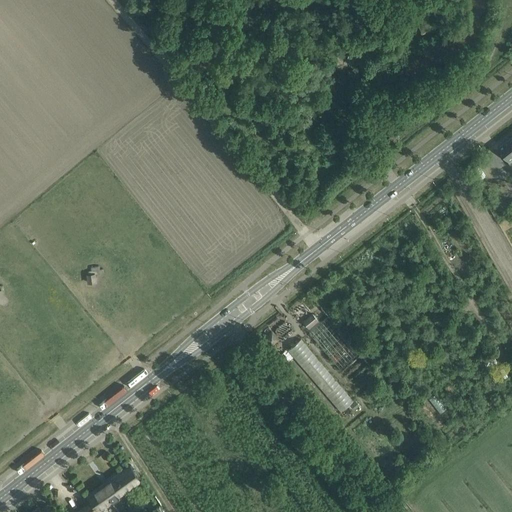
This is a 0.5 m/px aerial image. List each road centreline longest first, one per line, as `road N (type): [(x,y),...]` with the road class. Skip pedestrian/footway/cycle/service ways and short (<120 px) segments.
road 1 (track): [(306,235),(108,0)]
road 2 (secondary): [(511,97),(310,255)]
road 3 (unclassified): [(230,326),(387,511)]
road 4 (secondary): [(163,370),(0,499)]
